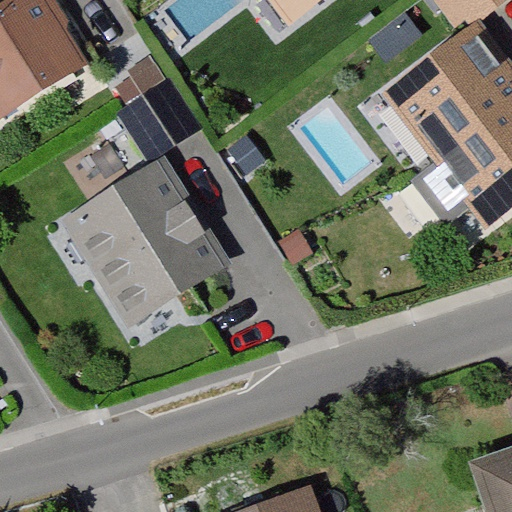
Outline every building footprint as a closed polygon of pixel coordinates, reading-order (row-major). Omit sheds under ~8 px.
[(8,0),(0,0),(0,125),(74,78),(24,0),(16,0),(11,3),(8,0)] [(271,0),(287,21),(315,0),(271,0)] [(507,0),(426,0),(426,1),(458,41),(508,1),(507,0)] [(426,176),(511,111),(511,108),(464,45),(377,113),(426,176)] [(158,94),(106,128),(135,172),(187,138),(158,94)] [(511,111),(426,176),(402,194),(433,234),(461,213),(479,237),(511,211),(511,111)] [(151,177),(56,240),(120,338),(216,275),(151,177)] [(511,511),(511,460),(459,479),(470,511),(511,511)]
